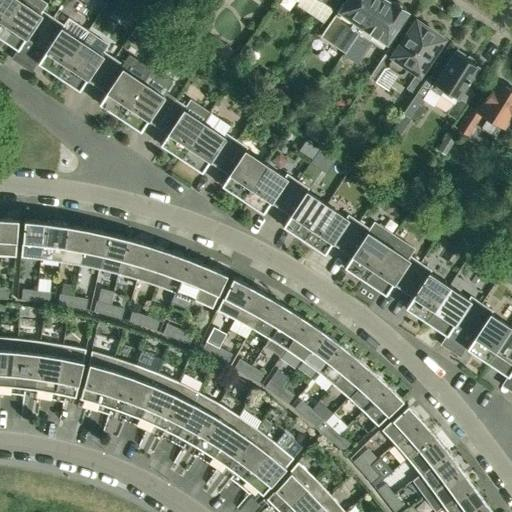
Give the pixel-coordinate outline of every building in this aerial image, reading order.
[(0,0),(0,29),(19,0),(0,0)] [(53,17),(42,9),(46,3),(41,0),(19,0),(0,29),(0,37),(17,49),(24,38),(34,44),(53,17)] [(300,0),(320,0),(333,8),(338,0),(296,0),(299,2),(300,0)] [(345,0),(331,21),(346,31),(350,25),(358,31),(380,0),(345,0)] [(371,39),(382,47),(406,11),(405,10),(404,6),(397,1),(393,2),(390,0),(380,0),(358,31),(352,41),(343,52),(357,61),(367,54),(364,50),(371,39)] [(112,5),(108,1),(103,2),(100,6),(100,12),(105,15),(110,14),(113,10),(112,5)] [(182,32),(153,11),(143,24),(172,46),(182,32)] [(68,18),(64,24),(53,17),(34,44),(44,51),(37,62),(58,76),(81,41),(80,40),(87,30),(68,18)] [(411,70),(416,70),(417,71),(407,86),(416,92),(427,77),(418,72),(441,38),(416,21),(396,50),(390,45),(370,76),(376,80),(385,67),(389,67),(399,73),(403,72),(407,68),(411,70)] [(232,50),(199,28),(188,44),(221,66),(232,50)] [(96,85),(114,58),(103,50),(101,54),(81,41),(58,76),(78,89),(86,79),(96,85)] [(467,103),(457,97),(477,65),(474,63),(474,59),(468,55),(465,57),(454,50),(434,82),(427,77),(416,92),(402,114),(409,119),(412,115),(417,118),(426,104),(421,101),(423,98),(431,103),(437,93),(451,102),(445,112),(454,118),(467,103)] [(119,117),(142,81),(123,68),(125,65),(114,58),(96,85),(106,92),(98,103),(119,117)] [(259,85),(271,93),(279,80),(267,72),(259,85)] [(501,126),(502,126),(509,131),(511,126),(511,86),(508,87),(496,80),(485,99),(481,97),(474,108),(470,106),(457,128),(468,135),(481,114),(487,117),(480,128),(494,136),(501,126)] [(157,126),(175,99),(164,91),(162,95),(142,81),(119,117),(140,130),(147,119),(157,126)] [(180,157),(210,112),(190,99),(186,106),(175,99),(157,126),(167,133),(160,144),(180,157)] [(218,167),(237,139),(226,132),(231,125),(210,112),(180,157),(201,171),(208,160),(218,167)] [(305,134),(321,145),(327,138),(310,127),(305,134)] [(445,154),(456,138),(447,132),(437,149),(445,154)] [(242,198),(265,163),(245,150),(247,147),(237,139),(218,167),(228,174),(221,184),(242,198)] [(279,208),(298,180),(287,173),(284,176),(265,163),(242,198),(262,212),(269,201),(279,208)] [(303,239),(326,204),(306,191),(309,188),(298,180),(279,208),(289,214),(282,225),(303,239)] [(341,249),(359,221),(348,214),(346,217),(326,204),(303,239),(323,253),(331,242),(341,249)] [(0,217),(0,253),(15,254),(18,218),(0,217)] [(41,257),(45,221),(23,219),(20,255),(41,257)] [(60,260),(66,224),(45,221),(41,257),(60,260)] [(364,280),(394,235),(374,221),(369,228),(359,221),(341,249),(351,255),(343,266),(364,280)] [(507,230),(494,222),(481,242),(494,250),(507,230)] [(80,263),(87,228),(66,224),(60,260),(80,263)] [(99,267),(107,232),(87,228),(80,263),(99,267)] [(118,272),(127,237),(107,232),(99,267),(118,272)] [(402,289),(420,262),(410,255),(414,248),(394,235),(364,280),(385,294),(392,283),(402,289)] [(137,277),(148,243),(127,237),(118,272),(137,277)] [(156,283),(168,249),(148,243),(137,277),(156,283)] [(174,290),(188,257),(168,249),(156,283),(174,290)] [(193,298),(207,264),(188,257),(174,290),(193,298)] [(425,321),(449,286),(429,273),(431,269),(420,262),(402,289),(412,296),(405,307),(425,321)] [(207,264),(193,298),(212,306),(227,273),(207,264)] [(234,317),(251,285),(232,276),(216,308),(234,317)] [(252,327),(270,295),(251,285),(234,317),(252,327)] [(463,330),(481,303),(470,295),(468,299),(449,286),(425,321),(446,334),(453,323),(463,330)] [(35,300),(36,290),(22,288),(21,299),(35,300)] [(36,290),(35,300),(49,302),(50,291),(36,290)] [(71,306),(73,295),(59,293),(57,304),(71,306)] [(73,295),(71,306),(85,309),(87,298),(73,295)] [(269,337),(288,306),(270,295),(252,327),(269,337)] [(107,314),(110,304),(96,300),(93,311),(107,314)] [(486,361),(510,326),(490,313),(492,310),(481,303),(463,330),(473,337),(466,348),(486,361)] [(110,304),(107,314),(121,318),(124,308),(110,304)] [(280,355),(285,348),(306,318),(288,306),(269,337),(264,344),(280,355)] [(142,325),(146,315),(132,310),(129,320),(142,325)] [(146,315),(142,325),(155,330),(159,319),(146,315)] [(302,359),(323,329),(306,318),(285,348),(302,359)] [(176,338),(180,328),(167,322),(163,333),(176,338)] [(511,327),(510,326),(486,361),(507,375),(511,367),(511,327)] [(180,328),(176,338),(189,344),(193,334),(180,328)] [(317,371),(340,342),(323,329),(302,359),(317,371)] [(0,392),(12,393),(12,384),(17,336),(0,335),(0,392)] [(17,336),(12,384),(12,393),(24,394),(25,385),(33,386),(40,339),(17,336)] [(33,386),(41,388),(39,397),(52,399),(53,390),(62,343),(40,339),(33,386)] [(214,356),(219,347),(207,340),(201,350),(214,356)] [(333,383),(356,355),(340,342),(317,371),(333,383)] [(62,343),(53,390),(52,399),(64,401),(66,392),(74,394),(85,348),(62,343)] [(219,347),(214,356),(227,363),(232,353),(219,347)] [(91,349),(79,396),(87,398),(85,407),(97,410),(114,356),(91,349)] [(348,396),(372,369),(356,355),(333,383),(348,396)] [(114,356),(97,410),(109,414),(112,405),(119,408),(136,363),(114,356)] [(246,374),(252,365),(239,358),(234,367),(246,374)] [(119,408),(127,411),(124,419),(135,424),(139,415),(157,371),(136,363),(119,408)] [(252,365),(246,374),(258,382),(264,373),(252,365)] [(362,409),(387,383),(372,369),(348,396),(362,409)] [(157,371),(139,415),(135,424),(147,429),(150,420),(158,424),(178,381),(157,371)] [(276,394),(282,386),(271,377),(264,386),(276,394)] [(158,424),(165,427),(161,435),(172,441),(176,433),(198,391),(178,381),(158,424)] [(387,383),(362,409),(377,424),(403,399),(387,383)] [(282,386),(276,394),(287,403),(294,394),(282,386)] [(198,391),(176,433),(172,441),(183,447),(187,439),(194,443),(218,402),(198,391)] [(305,417),(312,408),(301,399),(294,408),(305,417)] [(201,447),(196,455),(207,461),(238,414),(218,402),(194,443),(201,447)] [(394,442),(421,418),(407,402),(381,427),(394,442)] [(312,408),(305,417),(316,426),(323,417),(312,408)] [(238,414),(207,461),(217,469),(222,461),(229,466),(257,427),(238,414)] [(407,457),(435,434),(421,418),(394,442),(407,457)] [(332,441),(339,433),(329,423),(321,431),(332,441)] [(229,466),(235,471),(229,478),(239,485),(245,478),(275,441),(257,427),(229,466)] [(339,433),(332,441),(342,451),(350,443),(339,433)] [(420,473),(448,451),(435,434),(407,457),(420,473)] [(275,441),(245,478),(239,485),(249,494),(255,487),(261,492),(293,457),(275,441)] [(424,494),(461,468),(448,451),(420,473),(412,478),(424,494)] [(362,472),(370,464),(360,454),(352,461),(362,472)] [(265,495),(271,501),(265,508),(269,511),(278,511),(281,510),(314,477),(297,460),(265,495)] [(370,464),(362,472),(371,482),(379,475),(370,464)] [(443,505),(473,484),(461,468),(424,494),(436,510),(443,505)] [(314,477),(281,510),(278,511),(309,511),(330,493),(314,477)] [(385,500),(394,493),(385,482),(377,489),(385,500)] [(448,511),(468,511),(485,501),(473,484),(443,505),(448,511)] [(309,511),(343,511),(345,511),(330,493),(309,511)] [(394,493),(385,500),(394,511),(403,505),(394,493)] [(492,511),(485,501),(468,511),(492,511)]
